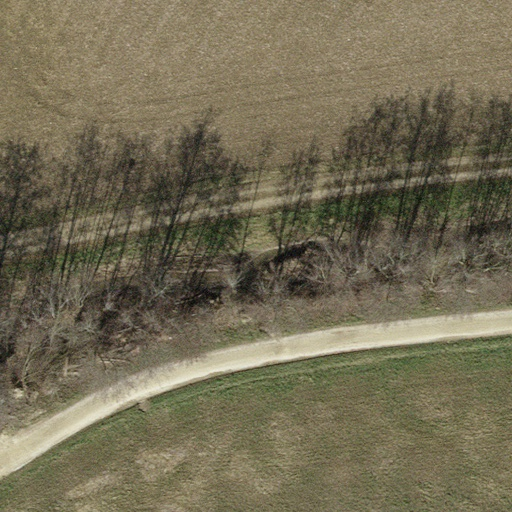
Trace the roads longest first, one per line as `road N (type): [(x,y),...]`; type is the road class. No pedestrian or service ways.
road 1 (track): [(0,472),(113,398),(334,336),(511,321)]
road 2 (track): [(0,261),(511,191)]
